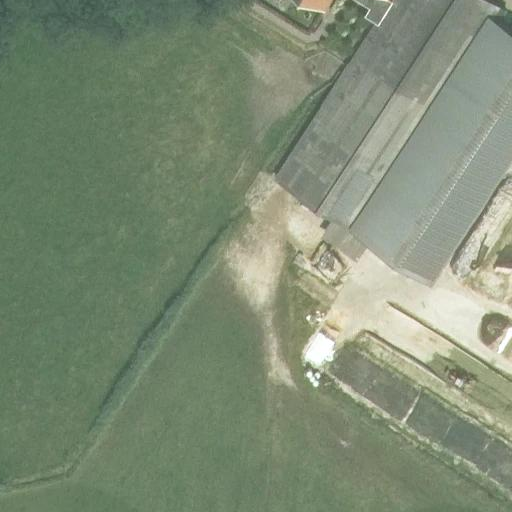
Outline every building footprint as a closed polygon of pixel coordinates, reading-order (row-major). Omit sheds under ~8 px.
[(490,0),(312,0),(325,7),(329,0),(390,0),(237,239),(322,293),(360,233),(426,277),(511,145),(511,28),(499,21),(506,10),(490,0)] [(383,315),(397,322),(388,338),(458,378),(474,352),(389,304),(383,315)] [(511,368),(511,338),(461,311),(449,333),(511,368)] [(350,343),(334,369),(417,418),(433,392),(350,343)] [(511,421),(511,418),(511,384),(504,380),(488,407),(511,421)] [(461,453),(511,486),(511,450),(477,428),(461,453)]
